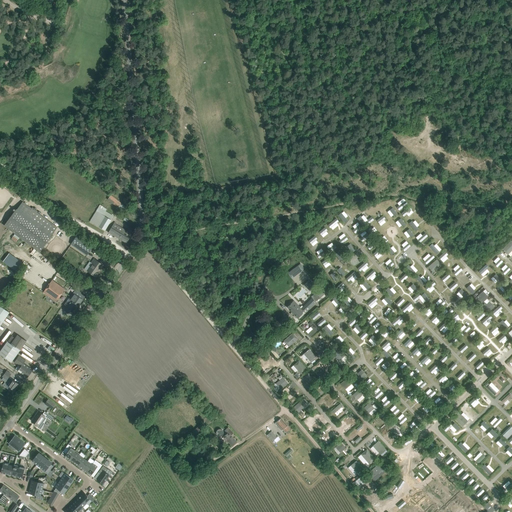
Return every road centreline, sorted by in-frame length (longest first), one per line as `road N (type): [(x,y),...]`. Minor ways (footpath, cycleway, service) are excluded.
road 1 (unclassified): [(138,238),(373,511)]
road 2 (tertiary): [(138,238),(124,0)]
road 3 (tertiary): [(9,423),(129,256)]
road 4 (unclassified): [(129,256),(38,200),(0,160)]
